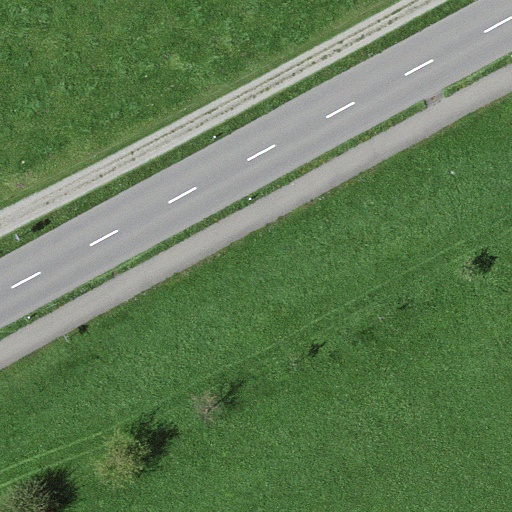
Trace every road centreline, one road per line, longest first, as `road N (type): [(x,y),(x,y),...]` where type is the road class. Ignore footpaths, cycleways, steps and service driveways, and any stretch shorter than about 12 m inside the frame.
road 1 (secondary): [(0,295),(511,19)]
road 2 (track): [(0,225),(422,0)]
